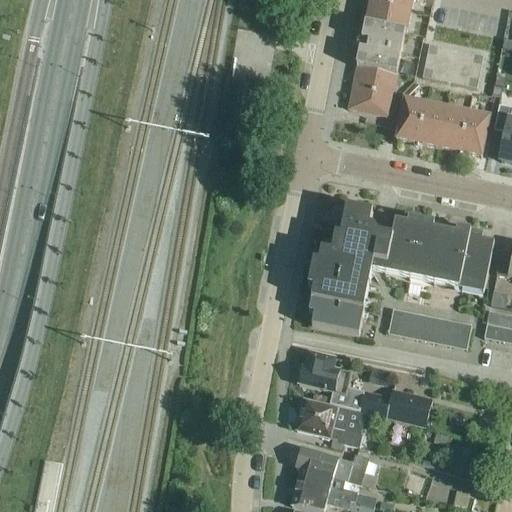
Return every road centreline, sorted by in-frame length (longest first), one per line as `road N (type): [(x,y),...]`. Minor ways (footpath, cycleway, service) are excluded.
road 1 (primary): [(0,457),(48,280),(104,0)]
road 2 (unclassified): [(306,157),(240,511)]
road 3 (primary): [(16,279),(44,205),(86,0)]
road 4 (primary): [(63,0),(23,201),(16,279)]
road 5 (residential): [(511,202),(306,157)]
road 6 (primary): [(42,0),(0,204)]
road 7 (unclassified): [(336,0),(306,157)]
